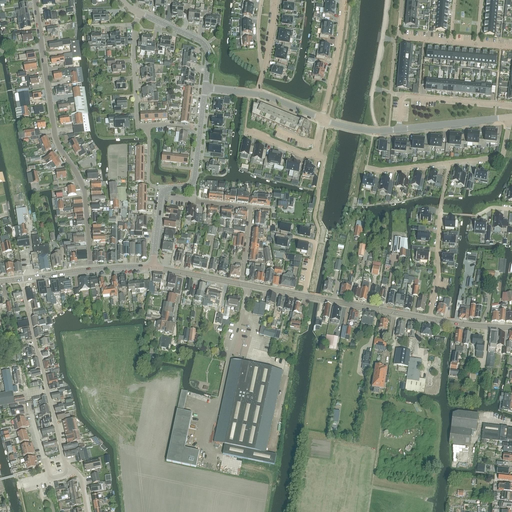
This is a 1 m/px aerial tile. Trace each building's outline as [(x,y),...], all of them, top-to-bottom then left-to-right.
[(170,5),(170,0),(161,0),(161,9),(166,10),(167,5),(170,5)] [(170,0),(170,5),(173,6),(172,15),(172,16),(175,17),(176,15),(177,15),(178,6),(175,6),(175,3),(173,3),(173,0),(170,0)] [(335,10),(335,4),(333,4),(333,1),(326,0),(324,0),(324,3),(326,3),(326,9),(335,10)] [(251,6),(252,3),(245,1),(243,1),(243,4),(242,4),(241,10),(244,10),(254,11),(254,9),(253,9),(254,6),(251,6)] [(287,5),(286,5),(284,4),(284,7),(283,11),(293,12),(294,5),(293,5),(293,2),(287,2),(287,5)] [(16,10),(16,11),(28,10),(27,3),(20,4),(21,9),(16,10)] [(186,12),(187,4),(182,4),(181,6),(178,6),(177,15),(178,16),(179,17),(182,18),(183,16),(183,11),(186,12)] [(195,12),(192,12),(192,10),(190,9),(190,5),(187,4),(186,12),(189,12),(188,21),(189,21),(189,23),(192,23),(193,22),(194,22),(195,12)] [(497,7),(487,6),(487,9),(486,9),(485,13),(486,13),(497,14),(501,14),(501,12),(498,12),(497,12),(497,7)] [(195,12),(194,22),(195,22),(195,24),(198,24),(199,22),(200,18),(203,18),(204,11),(201,10),(199,9),(195,8),(195,12)] [(335,10),(326,9),(323,9),(323,15),(325,15),(325,18),(331,18),(331,15),(334,16),(334,13),(335,14),(336,10),(335,10)] [(101,10),(93,10),(93,22),(108,21),(109,21),(109,18),(108,18),(108,13),(101,13),(101,10)] [(244,16),(243,19),(250,19),(250,17),(252,17),(253,14),(254,11),(244,10),(243,16),(244,16)] [(212,16),(206,15),(207,11),(204,11),(203,18),(206,18),(205,28),(206,29),(209,30),(209,28),(210,28),(212,16)] [(51,13),(45,14),(46,22),(56,20),(55,15),(57,15),(57,12),(51,13)] [(497,14),(486,13),(486,16),(485,16),(485,20),(486,20),(496,21),(500,21),(500,19),(498,18),(498,19),(496,19),(497,14)] [(292,19),(292,16),(285,15),(284,18),(283,18),(283,20),(282,20),(282,24),(291,26),(292,19)] [(18,22),(18,24),(30,22),(29,16),(22,17),(22,22),(18,22)] [(220,17),(212,16),(210,28),(211,28),(212,30),(215,30),(216,29),(217,24),(220,24),(220,17)] [(243,22),(243,28),(252,28),(252,26),(252,22),(249,22),(250,19),(243,19),(243,22)] [(496,21),(486,20),(485,23),(484,26),(485,27),(495,28),(500,28),(500,26),(497,25),(497,26),(496,26),(496,21)] [(332,31),(333,25),(330,25),(331,22),(324,21),(324,24),(322,24),(321,29),(332,31)] [(446,27),(446,23),(436,22),(436,23),(435,27),(433,27),(433,32),(435,32),(436,30),(446,30),(447,30),(447,27),(446,27)] [(495,33),(495,28),(485,27),(485,30),(484,30),(484,33),(485,33),(484,34),(495,35),(494,37),(497,37),(497,33),(495,33)] [(252,28),(243,28),(243,33),(243,37),(249,36),(249,34),(252,34),(252,30),(252,28)] [(286,32),(281,31),(280,37),(290,38),(290,39),(292,39),(293,30),(287,29),(286,32)] [(332,31),(321,29),(320,35),(320,38),(328,40),(329,36),(331,37),(332,35),(333,35),(333,31),(332,31)] [(115,33),(116,44),(116,46),(124,46),(124,39),(121,40),(120,32),(115,33)] [(22,34),(22,35),(18,36),(19,41),(23,40),(23,43),(29,42),(29,41),(33,40),(32,33),(22,34)] [(92,35),(91,35),(91,41),(88,41),(88,48),(97,47),(96,35),(95,33),(92,33),(92,35)] [(116,48),(116,46),(116,44),(115,33),(110,34),(110,40),(107,40),(107,47),(113,46),(113,48),(116,48)] [(96,34),(96,35),(97,47),(97,49),(98,49),(100,47),(105,47),(105,40),(102,41),(101,34),(96,34)] [(142,42),(138,41),(138,48),(141,48),(141,49),(141,50),(142,51),(146,51),(146,47),(148,36),(142,35),(142,42)] [(149,48),(149,49),(149,52),(154,52),(155,43),(152,43),(153,36),(148,35),(148,36),(146,47),(149,48)] [(243,37),(241,37),(241,40),(240,40),(241,47),(249,46),(249,48),(254,47),(253,41),(252,41),(252,39),(250,39),(249,36),(243,37)] [(167,38),(165,49),(168,49),(168,51),(174,52),(174,46),(171,45),(172,38),(167,37),(166,38),(167,38)] [(290,38),(280,37),(279,42),(285,43),(284,46),(291,47),(291,44),(289,44),(290,39),(290,38)] [(162,48),(165,49),(167,38),(166,38),(161,38),(161,44),(157,44),(157,50),(162,51),(162,48)] [(58,47),(71,45),(70,42),(71,42),(70,39),(57,41),(57,43),(49,44),(50,49),(54,49),(58,49),(58,47)] [(317,50),(329,52),(330,46),(327,46),(328,43),(322,42),(321,45),(319,44),(317,50)] [(278,48),(276,54),(286,56),(287,51),(290,51),(291,47),(284,46),(283,49),(278,48)] [(424,58),(424,61),(428,61),(429,59),(433,59),(434,49),(431,48),(428,47),(428,48),(427,48),(426,58),(424,58)] [(440,60),(441,49),(438,49),(438,48),(435,48),(435,49),(434,49),(433,59),(433,63),(436,63),(436,61),(435,61),(435,59),(440,60)] [(447,60),(448,50),(445,50),(445,49),(442,48),(441,49),(440,60),(440,64),(442,64),(443,61),(442,61),(442,60),(447,60)] [(454,61),(455,51),(452,50),(452,49),(448,49),(448,50),(447,60),(447,64),(449,65),(450,62),(449,62),(449,61),(454,61)] [(186,56),(186,59),(196,60),(197,55),(190,54),(191,51),(184,50),(184,55),(186,56)] [(329,52),(317,50),(316,56),(316,59),(325,60),(325,57),(328,58),(329,52)] [(461,62),(462,51),(459,51),(459,50),(455,50),(455,51),(454,61),(454,65),(456,65),(456,62),(456,61),(461,62)] [(468,62),(469,52),(466,52),(466,51),(462,50),(462,51),(461,62),(460,66),(463,66),(463,63),(463,62),(468,62)] [(475,63),(476,52),(472,52),(473,51),(469,51),(469,52),(468,62),(467,66),(470,66),(470,64),(470,62),(475,63)] [(482,63),(482,53),(479,53),(479,52),(476,51),(476,52),(475,63),(474,67),(477,67),(477,64),(477,63),(481,63),(482,63)] [(19,56),(20,60),(27,59),(27,61),(36,59),(35,52),(26,54),(27,55),(19,56)] [(488,64),(489,54),(486,53),(486,52),(483,52),(483,53),(482,53),(482,63),(481,63),(481,67),(484,68),(484,65),(483,65),(484,64),(488,64)] [(488,64),(488,68),(491,68),(491,65),(490,65),(490,64),(495,65),(496,54),(493,54),(493,53),(490,53),(490,54),(489,54),(488,64)] [(72,54),(64,55),(65,67),(73,66),(72,54)] [(276,54),(275,59),(281,60),(280,63),(287,65),(288,61),(285,61),(286,56),(276,54)] [(59,58),(51,59),(52,64),(60,63),(60,61),(64,61),(64,56),(59,57),(59,58)] [(196,60),(186,59),(185,62),(183,61),(182,67),(189,67),(189,64),(196,65),(197,60),(196,60)] [(115,64),(114,60),(108,60),(108,67),(113,67),(113,73),(125,72),(125,63),(120,63),(120,64),(115,64)] [(37,66),(38,66),(37,63),(36,63),(36,62),(28,64),(28,63),(24,64),(25,71),(29,71),(29,70),(37,69),(37,66)] [(316,71),(324,73),(326,67),(323,67),(324,64),(318,62),(317,65),(316,71)] [(142,75),(152,74),(155,74),(155,70),(154,70),(154,65),(148,66),(148,69),(141,70),(141,75),(142,75)] [(274,67),(273,70),(272,74),(276,75),(276,77),(280,78),(281,76),(283,70),(284,70),(285,67),(277,65),(276,68),(274,67)] [(78,83),(76,68),(65,70),(65,71),(61,72),(53,73),(54,80),(62,79),(62,77),(65,76),(65,77),(71,76),(72,84),(78,83)] [(184,75),(183,78),(194,79),(194,74),(188,73),(188,69),(182,69),(181,74),(184,75)] [(323,79),(324,73),(316,71),(313,70),(312,76),(314,77),(314,80),(320,81),(321,78),(323,79)] [(142,75),(142,80),(148,80),(149,83),(155,83),(155,77),(152,77),(152,74),(142,75)] [(25,78),(21,78),(22,83),(26,83),(27,82),(28,86),(39,84),(39,81),(40,80),(40,79),(39,78),(38,77),(30,78),(30,77),(25,78)] [(194,79),(183,78),(181,77),(180,82),(179,82),(178,83),(178,85),(180,86),(186,86),(187,83),(194,84),(194,83),(195,83),(195,80),(194,79),(195,79),(194,79)] [(127,89),(127,88),(127,84),(126,84),(126,81),(119,81),(119,78),(112,78),(112,82),(117,82),(117,90),(126,89),(127,89)] [(142,94),(143,94),(153,93),(153,90),(155,90),(155,85),(149,85),(149,88),(142,89),(142,94)] [(65,92),(68,91),(68,87),(56,89),(57,96),(66,94),(65,92)] [(185,87),(184,96),(192,97),(193,88),(185,87)] [(28,92),(19,93),(21,108),(31,106),(29,97),(28,92)] [(143,94),(143,99),(150,99),(150,102),(156,102),(156,96),(153,96),(153,93),(143,94)] [(121,112),(121,108),(127,108),(127,99),(120,100),(119,96),(112,97),(113,101),(117,101),(117,105),(114,105),(115,112),(121,112)] [(184,96),(183,105),(191,106),(192,97),(184,96)] [(223,101),(215,100),(213,111),(221,112),(223,101)] [(58,104),(59,111),(68,110),(67,107),(71,106),(70,102),(58,104)] [(254,104),(252,115),(297,134),(299,129),(302,131),(302,132),(309,135),(311,126),(305,124),(301,122),(301,124),(254,104)] [(183,105),(182,113),(190,114),(191,106),(183,105)] [(39,114),(44,113),(44,112),(44,110),(43,110),(43,107),(34,108),(34,109),(31,109),(31,114),(35,113),(35,116),(39,115),(39,114)] [(167,111),(158,112),(158,119),(167,119),(167,111)] [(150,120),(149,112),(140,113),(141,120),(150,120)] [(158,112),(149,112),(150,120),(158,119),(158,112)] [(190,114),(182,113),(181,122),(189,123),(190,114)] [(222,119),(223,115),(216,114),(216,118),(213,117),(213,119),(212,119),(212,120),(211,122),(212,123),(212,124),(212,125),(215,125),(215,126),(221,127),(221,126),(222,126),(222,125),(223,125),(224,124),(224,121),(224,120),(223,120),(223,119),(222,119)] [(116,127),(123,127),(123,128),(128,127),(128,119),(118,119),(117,115),(109,116),(109,124),(115,124),(116,127)] [(60,118),(61,125),(73,123),(72,116),(60,118)] [(77,125),(73,126),(75,134),(85,133),(83,124),(77,125)] [(184,129),(177,128),(176,133),(180,133),(179,142),(178,145),(184,146),(185,143),(186,143),(186,137),(187,137),(187,133),(183,132),(184,129)] [(226,135),(227,131),(218,130),(217,134),(211,133),(210,141),(221,142),(222,134),(226,135)] [(490,144),(491,131),(486,130),(485,140),(482,140),(481,146),(481,148),(484,149),(485,143),(490,144)] [(472,131),(468,131),(467,142),(464,142),(463,148),(467,149),(467,143),(473,143),(474,133),(472,132),(472,131)] [(497,131),(491,131),(490,144),(499,144),(500,138),(496,138),(497,131)] [(455,147),(455,145),(456,135),(454,134),(454,133),(450,133),(449,144),(446,144),(445,152),(449,153),(449,147),(455,147)] [(479,133),(474,133),(473,143),(478,144),(478,146),(481,146),(482,140),(479,140),(479,133)] [(461,135),(456,135),(455,145),(460,146),(460,148),(463,148),(464,142),(461,142),(461,135)] [(436,148),(437,137),(431,136),(430,146),(427,146),(426,152),(430,153),(430,147),(435,148),(436,148)] [(41,145),(37,146),(38,148),(49,143),(47,137),(39,141),(41,145)] [(442,137),(437,137),(436,148),(435,148),(435,150),(444,150),(445,144),(442,144),(442,137)] [(418,150),(419,139),(413,138),(412,148),(409,148),(408,154),(412,155),(412,149),(417,150),(418,150)] [(73,149),(84,143),(82,140),(80,141),(79,139),(78,139),(75,140),(70,143),(69,144),(70,147),(71,147),(72,146),(73,149)] [(424,139),(419,139),(418,150),(417,150),(417,152),(426,152),(427,146),(424,146),(424,139)] [(400,153),(401,140),(395,140),(394,150),(391,150),(390,156),(394,156),(394,153),(400,153)] [(406,141),(401,140),(400,153),(408,154),(409,148),(406,148),(406,141)] [(243,141),(241,154),(248,155),(249,153),(252,153),(253,147),(250,146),(251,143),(243,141)] [(384,142),(380,142),(380,143),(378,143),(378,147),(379,147),(379,152),(385,152),(385,159),(389,159),(390,145),(387,145),(387,143),(384,143),(384,142)] [(49,143),(38,148),(39,150),(42,149),(44,153),(52,149),(49,143)] [(84,143),(73,149),(76,154),(79,153),(81,156),(86,154),(81,146),(85,144),(84,143)] [(222,146),(209,145),(208,153),(214,153),(214,157),(223,158),(223,154),(221,154),(222,146)] [(256,146),(253,158),(261,160),(261,158),(265,159),(266,151),(263,150),(263,147),(256,146)] [(274,165),(276,153),(273,152),(273,153),(270,152),(269,158),(265,158),(264,166),(268,167),(268,164),(274,165)] [(57,158),(54,153),(49,156),(43,160),(47,165),(57,158)] [(162,161),(170,162),(171,154),(163,153),(162,161)] [(283,168),(285,161),(281,161),(282,155),(280,154),(276,153),(274,165),(280,166),(279,167),(283,168)] [(170,162),(179,163),(180,155),(171,154),(170,162)] [(180,155),(179,163),(188,164),(189,156),(180,155)] [(57,158),(47,165),(48,167),(51,165),(53,168),(54,168),(61,164),(57,158)] [(292,161),(287,160),(285,170),(290,171),(288,177),(292,177),(292,178),(298,179),(301,163),(297,162),(297,161),(292,160),(292,161)] [(212,171),(219,172),(220,166),(216,165),(216,163),(210,162),(210,165),(207,165),(206,170),(212,171)] [(312,164),(305,163),(303,174),(303,173),(310,175),(309,176),(314,177),(315,168),(311,167),(312,164)] [(456,170),(454,169),(452,181),(458,182),(457,184),(464,186),(466,175),(461,174),(462,171),(460,170),(460,169),(456,169),(456,170)] [(473,175),(469,174),(465,190),(469,191),(470,189),(472,190),(474,178),(483,180),(482,182),(487,183),(488,180),(487,179),(488,172),(484,171),(484,170),(481,169),(480,170),(476,169),(474,176),(472,176),(473,175)] [(56,171),(57,175),(56,176),(53,176),(54,182),(57,182),(56,179),(57,179),(66,178),(65,170),(56,171)] [(87,172),(88,180),(98,179),(98,172),(87,172)] [(437,173),(429,172),(427,182),(441,185),(443,177),(437,176),(437,173)] [(424,181),(421,180),(422,175),(414,174),(411,185),(419,187),(418,190),(422,191),(424,181)] [(364,177),(363,176),(362,180),(363,181),(362,185),(373,187),(372,192),(376,193),(377,184),(374,184),(375,178),(372,177),(368,176),(368,177),(364,176),(364,177)] [(408,182),(405,182),(406,177),(399,176),(398,178),(397,178),(396,182),(397,182),(396,187),(401,188),(401,189),(401,190),(401,191),(402,191),(402,192),(402,193),(403,193),(403,194),(404,194),(405,194),(405,195),(406,195),(408,182)] [(390,179),(382,178),(379,190),(387,192),(386,194),(391,195),(393,185),(389,184),(390,179)] [(213,182),(207,181),(206,187),(212,188),(212,193),(210,193),(209,199),(216,200),(217,191),(218,182),(213,182)] [(116,183),(109,184),(110,201),(113,201),(114,209),(119,208),(119,202),(118,195),(117,195),(117,188),(116,183)] [(67,188),(64,188),(65,192),(68,192),(68,196),(76,195),(75,187),(67,188)] [(118,195),(119,202),(126,201),(126,187),(117,188),(117,195),(118,195)] [(254,192),(254,195),(254,197),(250,197),(250,204),(257,205),(257,198),(258,193),(254,192)] [(278,207),(283,208),(283,209),(283,210),(284,211),(286,211),(286,210),(287,209),(287,208),(288,208),(288,207),(293,208),(294,199),(290,198),(289,197),(290,195),(285,194),(284,200),(282,200),(281,201),(281,202),(278,202),(278,207)] [(257,205),(269,206),(270,199),(270,198),(270,197),(269,197),(258,195),(257,198),(257,205)] [(74,199),(74,205),(72,205),(72,208),(83,207),(82,199),(74,199)] [(186,217),(186,219),(186,220),(187,220),(188,221),(191,221),(191,222),(198,223),(199,215),(195,214),(196,208),(195,208),(195,207),(192,206),(191,207),(188,206),(186,217)] [(170,217),(180,219),(181,212),(178,211),(178,209),(167,207),(167,209),(166,209),(166,211),(166,212),(166,214),(172,215),(172,217),(170,217)] [(25,247),(30,246),(28,237),(23,238),(22,235),(27,234),(26,225),(24,226),(23,215),(27,214),(26,208),(16,210),(18,227),(15,227),(18,247),(25,246),(25,247)] [(220,221),(219,226),(223,226),(224,219),(227,219),(228,209),(222,208),(222,213),(222,216),(220,216),(218,215),(217,217),(217,220),(220,221)] [(421,214),(420,221),(431,222),(431,221),(432,220),(432,219),(432,218),(432,217),(431,216),(431,215),(428,214),(428,213),(428,209),(422,208),(422,214),(421,214)] [(237,220),(241,220),(242,210),(236,209),(236,216),(234,216),(234,225),(237,225),(237,220)] [(262,214),(256,214),(256,219),(265,220),(266,215),(269,215),(269,210),(263,210),(262,214)] [(98,224),(98,216),(101,215),(101,213),(92,213),(93,224),(98,224)] [(497,215),(496,215),(495,215),(494,228),(502,229),(506,229),(506,227),(507,227),(508,221),(502,220),(503,216),(501,216),(501,215),(500,214),(497,214),(497,215)] [(147,217),(138,217),(138,223),(136,223),(136,231),(142,231),(142,228),(147,228),(147,217)] [(170,217),(172,218),(171,220),(165,220),(165,222),(164,222),(164,224),(164,226),(176,228),(177,226),(179,226),(180,219),(170,217)] [(455,220),(455,217),(449,217),(449,220),(445,219),(445,227),(455,228),(455,220)] [(483,221),(483,220),(479,220),(479,221),(475,221),(475,220),(474,231),(481,231),(480,234),(486,235),(486,234),(486,242),(485,242),(489,242),(491,227),(487,226),(487,227),(486,227),(487,222),(483,221)] [(280,223),(279,230),(281,231),(281,234),(287,235),(287,232),(290,233),(290,232),(291,230),(292,226),(280,223)] [(217,228),(209,226),(208,235),(215,236),(217,228)] [(300,228),(299,235),(304,236),(310,237),(310,234),(313,234),(315,227),(311,227),(311,230),(300,228)] [(418,232),(417,241),(429,242),(429,240),(430,235),(429,234),(429,233),(425,232),(426,228),(419,227),(418,232)] [(162,252),(172,253),(176,231),(166,229),(162,252)] [(444,235),(443,243),(455,244),(456,236),(457,236),(458,233),(451,232),(450,236),(444,235)] [(68,235),(68,240),(74,240),(74,243),(85,242),(84,233),(68,235)] [(35,253),(31,253),(34,270),(39,269),(40,271),(41,272),(51,270),(48,256),(50,256),(49,245),(40,247),(38,235),(32,237),(35,253)] [(276,235),(276,238),(278,239),(277,245),(281,246),(281,247),(285,248),(285,247),(287,247),(288,243),(288,241),(289,240),(284,239),(284,236),(276,235)] [(299,242),(297,249),(307,251),(306,256),(310,256),(311,249),(308,249),(309,244),(304,243),(299,242)] [(416,262),(418,262),(420,260),(428,260),(429,251),(422,250),(423,247),(412,246),(412,250),(417,250),(417,257),(415,258),(415,260),(416,262)] [(264,250),(266,263),(272,262),(269,249),(264,250)] [(177,254),(175,262),(182,264),(183,255),(184,255),(185,251),(179,250),(178,254),(177,254)] [(456,255),(457,251),(450,250),(450,254),(443,254),(442,256),(442,260),(442,263),(449,263),(453,263),(454,255),(456,255)] [(56,256),(51,256),(53,267),(58,266),(58,265),(61,265),(60,258),(62,258),(60,251),(55,252),(56,256)] [(87,251),(78,251),(78,260),(87,259),(87,251)] [(67,253),(67,255),(71,255),(71,262),(77,262),(76,253),(75,252),(67,253)] [(193,267),(200,268),(201,261),(202,258),(195,256),(193,267)] [(201,261),(200,268),(206,270),(209,259),(205,258),(204,262),(201,261)] [(226,259),(222,258),(219,272),(226,274),(229,262),(226,261),(226,259)] [(6,265),(7,275),(11,274),(12,275),(13,275),(14,274),(13,264),(9,264),(9,261),(8,261),(7,260),(6,260),(6,261),(6,265)] [(209,270),(215,272),(216,265),(218,265),(219,262),(211,260),(211,264),(209,270)] [(230,276),(240,277),(241,268),(241,265),(236,264),(236,267),(231,267),(230,276)] [(373,267),(371,275),(378,277),(380,268),(373,267)] [(275,268),(275,271),(274,274),(273,285),(278,286),(279,279),(278,279),(278,277),(277,276),(277,274),(281,275),(282,269),(275,268)] [(274,275),(274,274),(275,271),(267,270),(265,283),(272,284),(274,275)] [(163,274),(154,273),(153,283),(161,283),(161,281),(162,281),(163,274)] [(291,273),(290,273),(289,273),(288,273),(287,274),(286,275),(286,276),(284,275),(282,278),(281,286),(282,286),(282,287),(284,287),(286,287),(288,288),(288,287),(290,288),(291,284),(290,283),(290,279),(292,280),(293,277),(293,276),(293,275),(292,274),(291,273)] [(118,276),(119,282),(120,289),(127,288),(126,275),(118,276)] [(168,285),(168,288),(174,289),(175,287),(177,278),(173,277),(173,276),(170,275),(168,285)] [(343,282),(340,295),(341,295),(342,296),(343,296),(346,296),(347,297),(348,297),(349,297),(350,297),(352,284),(354,276),(350,275),(348,283),(343,282)] [(97,277),(90,278),(90,284),(91,290),(91,289),(92,296),(93,298),(97,298),(96,296),(97,295),(98,294),(98,292),(97,291),(96,291),(95,289),(95,286),(98,285),(97,277)] [(103,279),(99,279),(100,288),(101,288),(102,296),(105,295),(110,295),(110,298),(117,297),(117,294),(116,286),(118,286),(117,277),(112,278),(113,281),(111,282),(112,287),(111,287),(111,289),(109,289),(108,289),(107,287),(106,287),(105,282),(104,283),(103,279)] [(79,292),(80,292),(80,291),(91,289),(89,278),(88,278),(87,278),(85,278),(79,279),(80,289),(74,290),(75,296),(79,295),(79,292)] [(174,289),(173,294),(180,295),(183,279),(177,278),(175,287),(174,289)] [(150,280),(146,281),(144,281),(139,282),(140,293),(142,293),(142,290),(147,289),(147,291),(149,291),(150,288),(150,283),(150,280)] [(325,282),(324,291),(331,293),(333,284),(331,284),(331,281),(328,280),(327,280),(327,283),(325,282)] [(54,294),(60,293),(58,281),(51,282),(52,289),(49,290),(50,296),(54,295),(54,294)] [(66,283),(64,283),(64,281),(59,281),(61,292),(72,290),(71,282),(66,282),(66,283)] [(187,296),(193,297),(195,291),(192,290),(193,282),(186,281),(184,292),(188,292),(187,296)] [(361,288),(362,288),(360,299),(366,301),(368,291),(369,283),(363,282),(361,288)] [(49,290),(49,289),(46,290),(46,283),(39,284),(40,296),(47,295),(47,298),(51,298),(50,296),(49,290)] [(197,301),(202,302),(206,285),(200,284),(199,292),(197,291),(195,299),(197,300),(197,301)] [(354,289),(353,297),(356,298),(356,299),(358,299),(358,298),(359,299),(361,290),(358,290),(359,285),(355,285),(354,289)] [(3,308),(4,308),(7,308),(8,313),(12,313),(10,303),(6,303),(6,302),(3,303),(2,293),(1,293),(0,286),(0,304),(2,304),(2,307),(2,308),(3,308)] [(370,298),(377,300),(380,287),(377,286),(376,288),(372,288),(370,298)] [(28,302),(31,301),(33,310),(38,309),(36,300),(37,300),(35,293),(33,293),(32,289),(26,291),(28,302)] [(203,306),(207,307),(208,299),(220,302),(221,293),(215,292),(215,291),(210,290),(209,295),(205,295),(203,303),(203,306)] [(14,293),(15,302),(24,300),(22,292),(14,293)] [(387,305),(394,306),(396,293),(391,292),(390,295),(389,295),(387,305)] [(266,305),(270,306),(271,303),(274,304),(276,295),(268,293),(266,304),(266,305)] [(175,305),(177,296),(168,294),(167,303),(175,305)] [(226,301),(223,319),(223,325),(229,326),(230,320),(228,319),(230,307),(231,308),(236,308),(235,312),(238,313),(241,298),(236,297),(236,299),(233,298),(229,298),(229,301),(226,301)] [(417,309),(424,310),(426,299),(419,297),(417,309)] [(293,301),(291,300),(286,299),(285,304),(284,304),(282,313),(284,314),(285,311),(285,310),(291,311),(293,301)] [(440,314),(444,315),(446,307),(449,307),(450,300),(447,299),(445,306),(443,306),(444,304),(441,303),(441,305),(438,305),(437,313),(440,314)] [(459,319),(462,319),(468,320),(469,312),(465,311),(465,306),(461,306),(462,301),(457,300),(456,310),(460,311),(459,319)] [(255,306),(252,314),(258,316),(263,317),(266,305),(266,304),(260,302),(260,304),(255,303),(254,306),(255,306)] [(295,312),(298,313),(301,314),(303,307),(300,307),(301,304),(296,303),(294,312),(293,311),(291,320),(290,327),(299,329),(301,322),(293,321),(294,313),(295,313),(295,312)] [(323,318),(322,322),(325,322),(326,318),(329,319),(331,305),(325,304),(323,318)] [(476,306),(474,318),(481,319),(482,307),(476,306)] [(341,309),(333,308),(331,320),(339,321),(341,309)] [(491,313),(492,313),(491,322),(499,323),(499,322),(500,310),(492,310),(491,311),(491,313)] [(351,311),(349,322),(355,323),(354,324),(357,324),(357,323),(358,318),(357,318),(358,313),(355,312),(355,311),(353,311),(352,311),(351,311)] [(375,313),(364,311),(361,323),(372,325),(373,321),(374,321),(375,313)] [(39,317),(32,318),(34,328),(40,327),(46,325),(45,321),(40,322),(41,321),(40,317),(39,317)] [(28,319),(17,321),(19,329),(29,327),(28,319)] [(166,323),(161,322),(158,321),(156,331),(164,333),(166,323)] [(382,330),(382,332),(386,333),(386,330),(387,331),(388,322),(380,321),(378,329),(382,330)] [(397,329),(395,336),(403,338),(403,336),(404,332),(405,328),(404,328),(404,323),(403,323),(403,322),(401,322),(400,322),(399,322),(397,329)] [(174,324),(171,324),(166,323),(164,333),(173,334),(174,324)] [(425,335),(425,337),(429,338),(429,336),(433,336),(435,327),(423,325),(421,334),(425,335)] [(259,334),(274,338),(276,331),(261,327),(259,334)] [(30,328),(23,329),(24,334),(18,335),(19,339),(26,337),(27,341),(32,340),(31,333),(30,328)] [(34,330),(36,338),(49,336),(49,333),(44,334),(44,332),(41,332),(41,329),(34,330)] [(488,346),(486,362),(486,367),(494,368),(495,353),(497,340),(497,333),(491,332),(490,345),(488,346)] [(505,334),(498,333),(497,345),(504,346),(505,334)] [(325,345),(334,346),(336,337),(327,335),(325,345)] [(163,343),(167,344),(169,345),(171,345),(172,338),(161,336),(160,343),(163,343)] [(473,336),(472,345),(477,345),(476,351),(476,357),(483,357),(483,352),(484,342),(482,342),(483,337),(479,337),(479,336),(477,336),(477,337),(473,336)] [(41,341),(42,348),(48,347),(48,351),(55,349),(54,345),(50,346),(49,339),(41,341)] [(374,345),(373,350),(385,352),(386,348),(387,341),(375,339),(374,345)] [(26,350),(24,351),(24,354),(27,353),(28,357),(36,356),(34,349),(29,350),(27,350),(26,350)] [(408,367),(410,351),(396,349),(394,365),(408,367)] [(365,352),(363,364),(370,365),(372,353),(365,352)] [(49,361),(44,362),(45,370),(53,369),(59,368),(58,364),(54,365),(53,360),(54,360),(54,357),(49,358),(49,361)] [(33,359),(33,360),(30,361),(32,366),(34,366),(35,370),(40,368),(38,358),(33,359)] [(422,360),(410,358),(405,390),(418,392),(418,391),(424,392),(426,380),(419,379),(422,360)] [(441,359),(435,358),(433,369),(439,370),(441,359)] [(225,445),(223,454),(274,465),(277,455),(265,453),(283,371),(231,360),(214,443),(225,445)] [(387,384),(388,378),(386,377),(387,368),(383,367),(383,366),(376,365),(372,387),(384,389),(385,384),(387,384)] [(5,393),(0,393),(0,405),(15,404),(13,392),(14,392),(14,393),(18,392),(17,386),(13,387),(10,370),(2,371),(5,393)] [(34,377),(41,375),(40,370),(30,372),(32,379),(35,378),(34,377)] [(47,376),(49,385),(58,382),(57,378),(54,378),(55,377),(54,375),(53,374),(47,376)] [(63,385),(63,382),(49,385),(50,390),(60,388),(59,386),(63,385)] [(183,411),(187,392),(181,390),(166,461),(196,468),(199,452),(185,448),(192,413),(183,411)] [(51,395),(53,400),(58,399),(58,401),(64,400),(63,396),(60,397),(59,393),(51,395)] [(42,402),(40,403),(40,406),(43,405),(48,404),(47,396),(41,398),(42,402)] [(499,407),(499,410),(502,411),(502,410),(510,411),(511,409),(511,403),(504,402),(503,402),(502,407),(499,407)] [(70,403),(55,407),(56,413),(64,411),(64,408),(66,408),(73,406),(73,403),(70,403)] [(10,406),(10,409),(11,414),(12,415),(13,416),(24,414),(23,407),(16,408),(16,405),(10,406)] [(39,415),(39,418),(43,417),(50,415),(48,407),(41,408),(43,415),(39,415)] [(449,444),(469,446),(471,430),(476,430),(478,414),(458,411),(453,414),(449,444)] [(57,414),(58,421),(66,419),(66,420),(71,419),(70,414),(65,415),(64,413),(57,414)] [(44,422),(40,423),(42,429),(49,427),(50,427),(49,423),(52,423),(52,419),(52,418),(51,417),(51,416),(43,418),(44,422)] [(25,417),(13,420),(14,425),(26,422),(25,417)] [(76,418),(63,422),(67,437),(66,438),(65,438),(66,440),(67,440),(68,444),(81,441),(76,418)] [(14,425),(14,426),(15,431),(28,427),(30,426),(28,421),(26,422),(14,425)] [(511,428),(483,425),(482,439),(499,441),(503,442),(506,442),(511,442),(511,428)] [(42,430),(41,430),(42,433),(44,439),(47,438),(48,438),(47,435),(55,433),(54,427),(42,430)] [(50,448),(58,447),(57,441),(48,443),(48,442),(43,443),(45,453),(51,452),(50,448)] [(63,446),(64,451),(79,448),(77,443),(63,446)] [(33,454),(35,453),(33,448),(22,451),(23,456),(33,454)] [(86,460),(83,449),(65,453),(66,458),(76,456),(77,462),(79,462),(86,460)] [(511,453),(504,453),(503,460),(511,461),(511,453)] [(37,461),(36,456),(34,457),(33,457),(24,459),(25,462),(23,463),(23,465),(26,464),(35,462),(37,461)] [(86,471),(95,469),(95,468),(101,467),(99,460),(93,461),(93,462),(85,463),(85,467),(85,470),(86,471)] [(92,475),(94,483),(100,482),(98,474),(92,475)] [(78,488),(76,478),(71,479),(71,482),(69,483),(67,483),(67,486),(69,486),(70,489),(77,488),(78,488)] [(104,491),(103,484),(99,485),(91,487),(92,493),(104,491)] [(78,491),(79,491),(79,489),(79,488),(78,488),(77,488),(70,489),(70,491),(63,493),(64,496),(68,495),(78,493),(78,491)] [(501,493),(501,500),(504,500),(511,501),(511,493),(505,493),(501,493)] [(98,495),(92,496),(94,503),(99,502),(104,501),(104,498),(99,499),(98,495)] [(67,504),(70,503),(71,507),(73,506),(73,507),(81,505),(80,499),(79,499),(72,500),(66,501),(67,504)]
